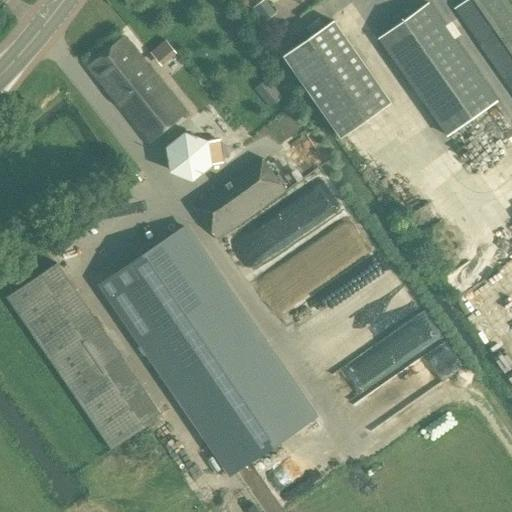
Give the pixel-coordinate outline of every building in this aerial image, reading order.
[(276,13),(266,0),(262,0),(253,7),(264,22),(276,13)] [(511,12),(503,0),(471,0),(455,11),(511,93),(511,12)] [(497,104),(447,32),(428,5),(379,39),(447,139),(497,104)] [(284,57),(341,139),(391,105),(333,22),(284,57)] [(149,142),(185,113),(124,38),(88,67),(149,142)] [(270,108),(281,98),(266,81),(255,91),(270,108)] [(186,134),(168,148),(171,171),(193,179),(211,164),(223,162),(219,140),(207,142),(186,134)] [(261,160),(194,207),(217,240),(286,191),(263,158),(261,160)] [(229,477),(318,416),(187,223),(98,284),(229,477)] [(57,263),(7,296),(110,449),(160,415),(57,263)]
